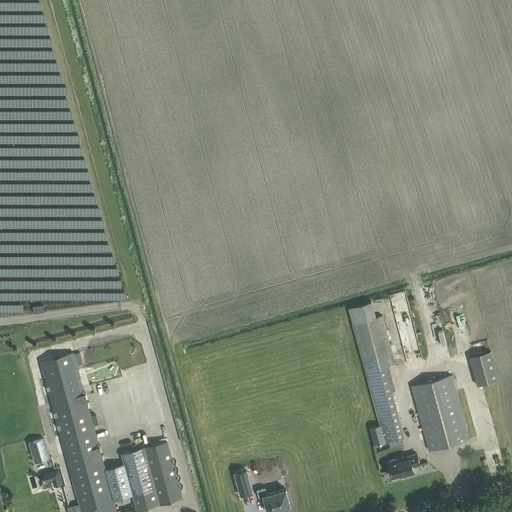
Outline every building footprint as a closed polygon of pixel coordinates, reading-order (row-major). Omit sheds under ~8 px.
[(436,285),(422,290),(424,296),(438,291),(436,285)] [(44,305),(33,306),(34,313),(45,311),(44,305)] [(376,316),(353,323),(366,371),(385,366),(395,363),(382,315),(376,316)] [(499,379),(491,350),(470,356),(478,385),(488,382),(499,379)] [(41,361),(54,411),(81,511),(117,511),(74,352),(41,361)] [(429,450),(470,438),(467,429),(452,375),(412,386),(427,440),(429,450)] [(379,425),(370,428),(374,444),(385,441),(404,436),(402,426),(398,412),(392,389),(372,394),(379,418),(381,425),(379,425)] [(28,443),(34,463),(50,458),(44,438),(28,443)] [(183,497),(181,488),(168,441),(122,453),(137,510),(183,497)] [(405,475),(414,472),(412,466),(420,464),(417,453),(388,461),(392,477),(404,473),(405,475)] [(244,469),(234,472),(239,488),(248,486),(244,469)] [(51,471),(43,473),(46,482),(53,480),(51,471)] [(267,482),(258,485),(261,490),(266,490),(272,511),(288,511),(297,510),(290,483),(270,488),(267,482)]
